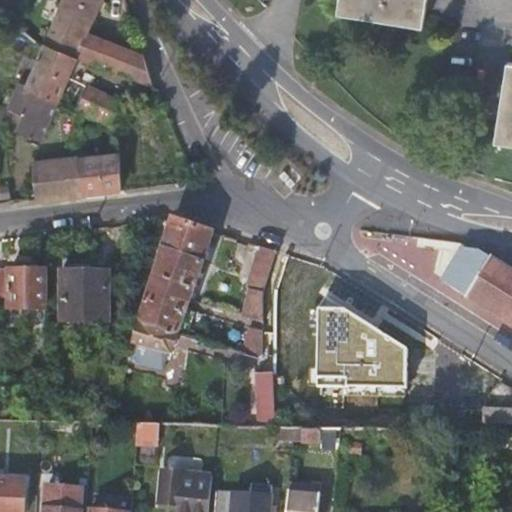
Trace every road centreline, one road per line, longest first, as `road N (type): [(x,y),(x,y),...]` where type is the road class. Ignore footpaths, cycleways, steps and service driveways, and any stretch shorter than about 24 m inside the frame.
road 1 (residential): [(0,223),(180,201),(323,230)]
road 2 (secondary): [(380,174),(314,127),(190,0)]
road 3 (unclassified): [(511,364),(352,260),(323,230)]
road 4 (secondary): [(511,223),(380,174)]
